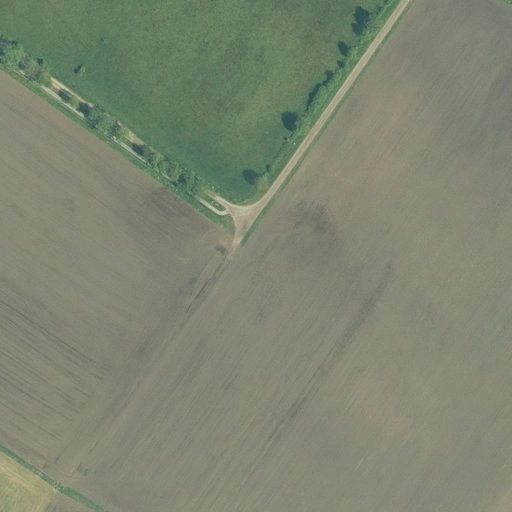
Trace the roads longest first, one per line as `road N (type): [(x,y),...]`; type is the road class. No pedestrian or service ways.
road 1 (track): [(0,44),(235,212)]
road 2 (unclassified): [(405,0),(249,221)]
